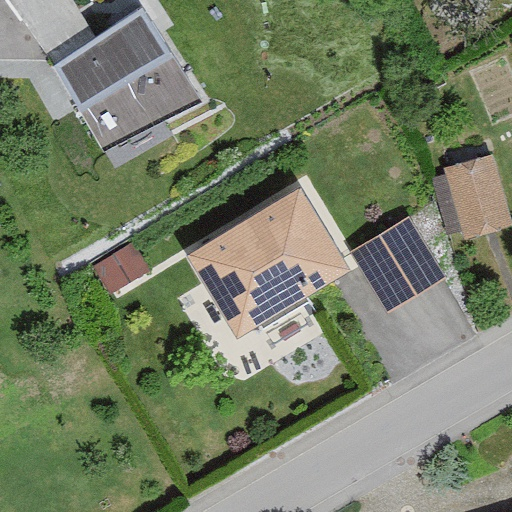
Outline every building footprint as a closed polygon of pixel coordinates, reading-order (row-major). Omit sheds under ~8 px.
[(193,108),(136,15),(89,44),(62,0),(0,0),(0,3),(96,159),(100,157),(112,176),(168,142),(159,128),(193,108)] [(508,234),(489,166),(440,180),(459,248),(508,234)] [(341,281),(292,198),(181,263),(229,346),(341,281)] [(442,288),(405,227),(348,261),(384,322),(442,288)] [(144,279),(130,256),(93,277),(107,300),(144,279)]
